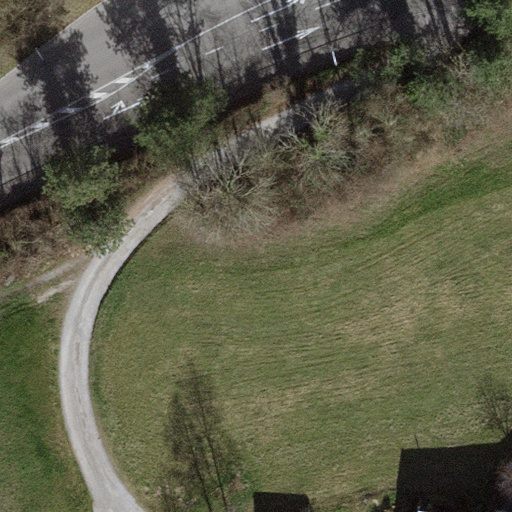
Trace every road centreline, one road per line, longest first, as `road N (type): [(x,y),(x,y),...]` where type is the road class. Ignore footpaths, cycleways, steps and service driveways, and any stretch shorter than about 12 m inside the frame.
road 1 (track): [(116,511),(77,391),(86,271),(256,137),(441,38),(451,19),(445,0)]
road 2 (tertiary): [(0,147),(155,62),(309,0)]
